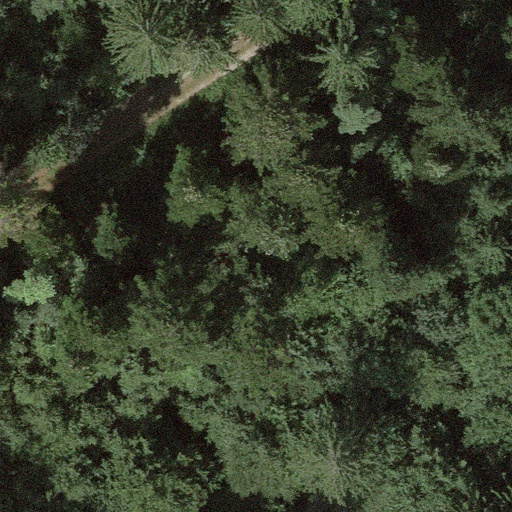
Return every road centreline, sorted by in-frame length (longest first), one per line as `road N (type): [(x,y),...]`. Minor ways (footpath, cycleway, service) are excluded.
road 1 (track): [(0,213),(314,0)]
road 2 (track): [(329,511),(511,264)]
